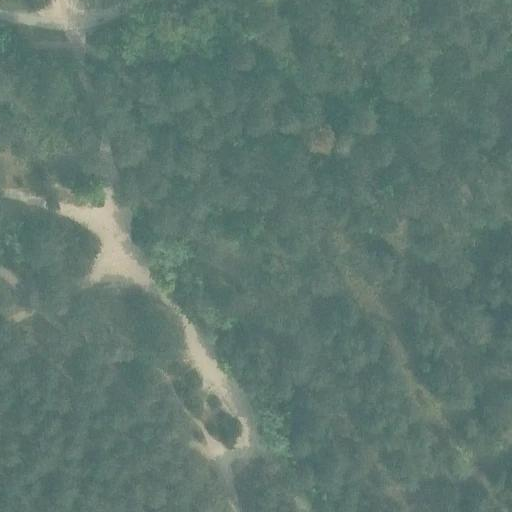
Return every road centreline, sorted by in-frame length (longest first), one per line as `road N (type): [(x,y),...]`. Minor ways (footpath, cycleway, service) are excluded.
road 1 (track): [(301,511),(123,261),(81,222),(0,196)]
road 2 (track): [(123,261),(101,121),(85,91),(67,0)]
